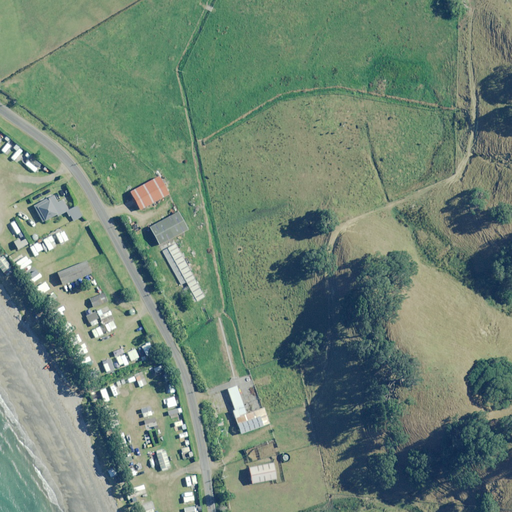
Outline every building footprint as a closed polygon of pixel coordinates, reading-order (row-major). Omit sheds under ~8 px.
[(10,146),(6,143),(0,150),(4,154),(10,146)] [(23,150),(15,143),(11,147),(15,151),(9,158),(13,161),(23,150)] [(26,150),(22,154),(28,159),(31,155),(26,150)] [(30,161),(26,161),(24,164),(34,172),(40,165),(34,160),(32,162),(30,161)] [(168,194),(159,176),(130,192),(139,210),(168,194)] [(70,216),(73,221),(82,216),(76,204),(68,209),(63,199),(56,203),(52,196),(34,206),(44,223),(57,215),(58,217),(66,212),(69,217),(70,216)] [(187,230),(177,211),(149,226),(159,245),(187,230)] [(20,232),(13,221),(7,225),(13,236),(20,232)] [(59,233),(59,232),(54,234),(60,244),(68,240),(64,231),(59,233)] [(55,245),(50,236),(43,240),(48,251),(53,248),(52,246),(55,245)] [(27,244),(25,239),(20,242),(18,239),(13,242),(17,249),(27,244)] [(38,254),(37,253),(43,249),(38,241),(28,247),(34,257),(38,254)] [(190,292),(187,294),(193,303),(205,296),(175,244),(161,252),(180,285),(184,283),(190,292)] [(26,260),(24,257),(15,264),(20,271),(32,263),(28,258),(26,260)] [(91,273),(86,261),(57,272),(62,285),(91,273)] [(26,273),(32,281),(39,275),(37,272),(38,271),(35,267),(26,273)] [(50,289),(44,281),(34,288),(40,296),(50,289)] [(87,298),(92,309),(107,301),(103,291),(87,298)] [(63,312),(65,310),(63,305),(52,311),(56,319),(65,315),(63,312)] [(111,315),(107,307),(97,312),(101,320),(111,315)] [(113,320),(104,325),(108,333),(117,328),(113,320)] [(76,330),(74,325),(63,330),(65,334),(76,330)] [(97,328),(90,331),(94,339),(103,335),(100,327),(100,325),(97,325),(97,328)] [(81,342),(78,334),(72,336),(75,344),(81,342)] [(148,341),(139,346),(146,358),(155,353),(148,341)] [(85,349),(89,347),(86,342),(76,346),(79,355),(86,352),(85,349)] [(135,348),(126,352),(130,362),(139,358),(135,348)] [(118,352),(113,354),(118,366),(127,362),(124,354),(119,356),(118,352)] [(93,364),(89,355),(76,361),(80,370),(93,364)] [(106,361),(111,371),(115,370),(110,360),(106,361)] [(111,371),(106,361),(101,364),(106,374),(111,371)] [(230,410),(239,435),(270,424),(264,406),(246,413),(236,385),(240,384),(238,378),(224,383),(234,408),(230,410)] [(136,379),(123,385),(125,389),(138,384),(136,379)] [(114,385),(109,387),(113,397),(118,395),(114,385)] [(105,388),(99,390),(103,403),(110,401),(105,388)] [(88,394),(92,402),(97,399),(94,392),(88,394)] [(163,399),(164,405),(166,404),(167,408),(177,405),(174,396),(163,399)] [(141,414),(152,409),(150,404),(139,408),(141,414)] [(183,411),(181,407),(167,413),(169,416),(183,411)] [(152,409),(141,414),(142,419),(154,414),(152,409)] [(154,417),(143,421),(145,426),(157,422),(154,417)] [(180,420),(170,424),(172,429),(182,426),(180,420)] [(186,431),(177,435),(179,440),(188,437),(186,431)] [(127,446),(123,433),(117,434),(122,448),(127,446)] [(190,446),(180,450),(183,460),(193,457),(190,446)] [(170,466),(165,451),(156,453),(161,469),(170,466)] [(292,457),(291,456),(291,455),(290,455),(290,454),(289,454),(288,453),(287,453),(286,453),(285,454),(284,454),(283,455),(282,456),(282,457),(282,458),(282,459),(282,460),(282,461),(283,462),(284,463),(285,463),(286,464),(287,464),(288,464),(289,463),(290,463),(291,462),(291,461),(292,461),(292,460),(292,459),(292,458),(292,457)] [(251,484),(276,479),(273,463),(248,468),(251,484)] [(136,476),(133,465),(126,468),(129,478),(136,476)] [(195,474),(189,475),(192,486),(198,485),(195,474)] [(189,476),(184,477),(186,488),(192,486),(189,476)] [(145,489),(142,484),(128,490),(130,495),(145,489)]
